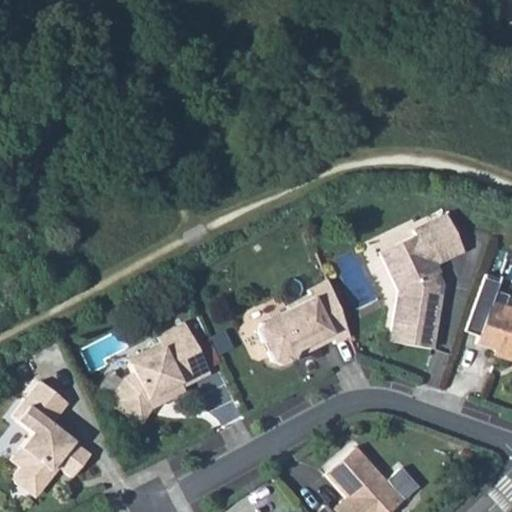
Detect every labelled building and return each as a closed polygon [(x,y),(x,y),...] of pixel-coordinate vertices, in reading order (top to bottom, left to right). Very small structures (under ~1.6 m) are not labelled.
[(413,235),(378,252),(396,291),(388,341),(430,348),(441,284),(438,284),(434,275),(429,265),(461,250),(444,214),(411,230),(413,235)] [(429,265),(434,275),(440,272),(435,263),(429,265)] [(347,336),(325,280),(306,290),(308,294),(281,308),(282,311),(259,323),(256,332),(271,361),(281,364),(283,356),(302,347),(305,352),(320,344),(323,349),(347,336)] [(511,308),(495,302),(493,307),(488,305),(474,343),(492,349),(496,356),(508,360),(511,358),(511,308)] [(182,322),(171,328),(181,350),(192,344),(182,322)] [(154,336),(157,343),(124,360),(126,364),(159,347),(181,387),(207,374),(192,344),(181,350),(171,328),(154,336)] [(181,387),(159,347),(126,364),(131,373),(121,378),(105,402),(138,424),(148,409),(146,405),(160,398),(162,402),(183,391),(181,387)] [(283,356),(281,364),(305,352),(302,347),(283,356)] [(65,403),(37,381),(10,416),(15,419),(14,421),(30,433),(9,460),(19,468),(14,475),(15,483),(29,494),(38,493),(53,473),(49,470),(54,464),(58,467),(71,477),(88,455),(49,424),(65,403)] [(146,405),(148,409),(162,402),(160,398),(146,405)] [(344,505),(340,501),(328,511),(323,506),(316,511),(386,511),(400,500),(353,447),(323,474),(344,497),(348,501),(344,505)] [(58,467),(54,464),(49,470),(53,473),(58,467)] [(344,497),(340,501),(344,505),(348,501),(344,497)]
